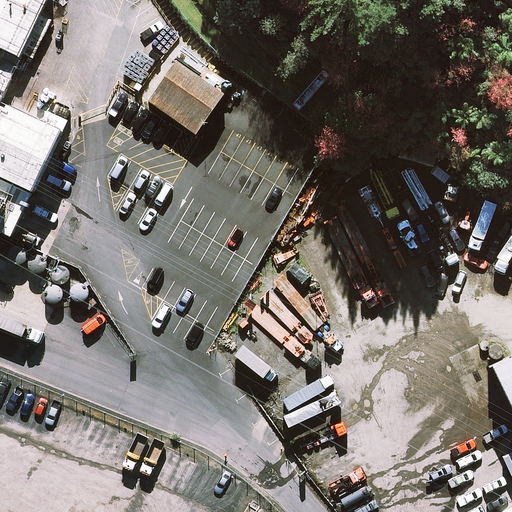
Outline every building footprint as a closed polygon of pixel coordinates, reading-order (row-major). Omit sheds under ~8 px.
[(42,0),(0,0),(0,39),(18,48),(42,0)] [(234,74),(191,41),(162,79),(204,112),(234,74)] [(70,128),(0,92),(0,169),(38,189),(70,128)] [(0,216),(19,226),(38,189),(0,169),(0,216)] [(318,186),(307,180),(283,222),(293,228),(318,186)] [(6,260),(8,261),(9,262),(10,262),(11,263),(13,264),(15,264),(18,264),(20,263),(21,262),(23,261),(25,260),(26,258),(27,256),(27,254),(27,252),(27,250),(27,248),(26,246),(25,244),(23,243),(22,242),(20,241),(18,240),(16,240),(14,240),(12,241),(10,242),(8,243),(6,244),(5,246),(4,248),(4,250),(4,252),(4,254),(4,256),(5,258),(6,260)] [(29,271),(31,272),(32,273),(33,273),(35,274),(37,274),(39,275),(41,274),(43,274),(45,273),(46,271),(48,270),(49,268),(50,266),(50,264),(50,262),(50,260),(49,258),(48,256),(47,254),(45,253),(43,252),(41,251),(39,251),(37,251),(35,251),(33,252),(31,252),(30,254),(28,255),(27,257),(26,259),(26,261),(26,263),(26,265),(27,267),(28,269),(29,271)] [(54,282),(56,284),(58,284),(60,285),(62,285),(64,284),(66,283),(67,282),(69,281),(70,280),(71,278),(72,276),(72,274),(72,272),(72,270),(71,268),(70,266),(69,264),(67,263),(66,262),(64,261),(62,261),(60,261),(58,261),(56,262),(54,263),(52,264),(51,266),(50,268),(49,270),(49,272),(49,274),(49,276),(50,278),(51,280),(52,281),(54,282)] [(71,302),(73,303),(74,303),(75,304),(77,304),(79,304),(81,303),(83,303),(85,302),(86,300),(88,298),(89,297),(89,295),(90,293),(90,291),(89,288),(88,287),(87,285),(86,283),(84,282),(82,281),(80,280),(78,280),(76,280),(74,281),(72,281),(70,283),(69,284),(68,286),(67,287),(66,289),(66,291),(66,294),(66,296),(67,298),(68,299),(70,301),(71,302)] [(47,306),(49,306),(50,307),(51,307),(53,307),(55,306),(57,306),(59,305),(60,303),(62,302),(63,300),(63,298),(64,296),(64,294),(63,292),(63,291),(62,289),(60,287),(59,286),(57,285),(55,284),(53,284),(51,284),(49,284),(47,285),(46,286),(44,287),(43,289),(42,290),(41,292),(41,294),(41,296),(41,298),(42,300),(43,302),(44,303),(46,305),(47,306)] [(511,348),(490,359),(511,405),(511,348)]
